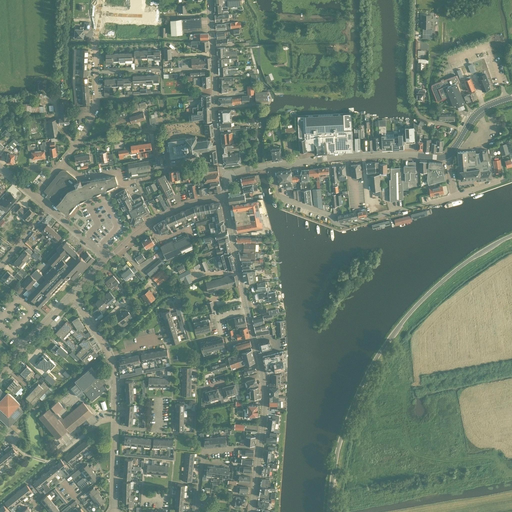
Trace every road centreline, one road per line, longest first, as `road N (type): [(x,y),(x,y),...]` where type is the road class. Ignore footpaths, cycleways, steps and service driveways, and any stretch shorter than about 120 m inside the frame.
road 1 (unclassified): [(328,511),(342,429),(381,348),(438,281),(511,236)]
road 2 (secondary): [(270,166),(446,157)]
road 3 (unclassified): [(220,163),(209,0)]
road 4 (unclassified): [(464,131),(415,108),(415,7)]
road 5 (residential): [(226,195),(167,211),(106,259)]
road 6 (unclassified): [(326,215),(343,226),(454,197)]
road 7 (residential): [(74,147),(150,131),(164,142),(171,169)]
